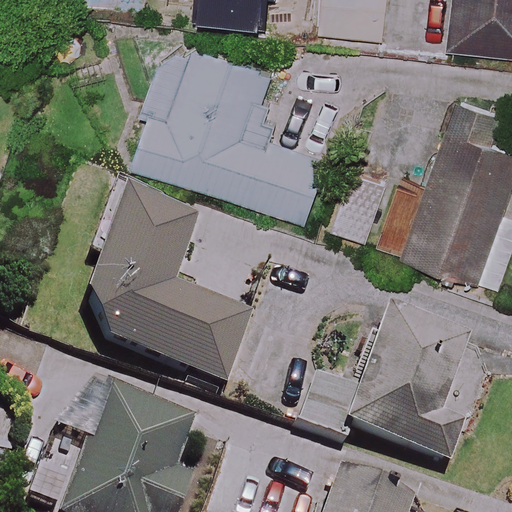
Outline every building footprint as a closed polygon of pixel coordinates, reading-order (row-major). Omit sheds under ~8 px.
[(265,0),(190,0),(189,14),(264,22),(265,0)] [(387,41),(387,0),(334,0),(334,40),(387,41)] [(511,0),(449,0),(445,47),(511,53),(511,0)] [(272,76),(169,40),(143,112),(151,114),(134,162),(304,223),(324,166),(250,139),(272,76)] [(511,152),(448,129),(423,196),(360,173),(338,232),(401,255),(498,290),(511,251),(511,225),(498,220),(511,181),(511,152)] [(113,200),(80,303),(100,350),(217,387),(240,315),(170,293),(192,225),(113,200)] [(461,343),(378,314),(353,384),(302,366),(282,424),(335,442),(339,431),(443,468),(458,425),(435,417),(461,343)] [(171,511),(181,485),(163,478),(182,424),(96,395),(55,511),(171,511)] [(402,511),(405,505),(333,479),(321,511),(402,511)]
